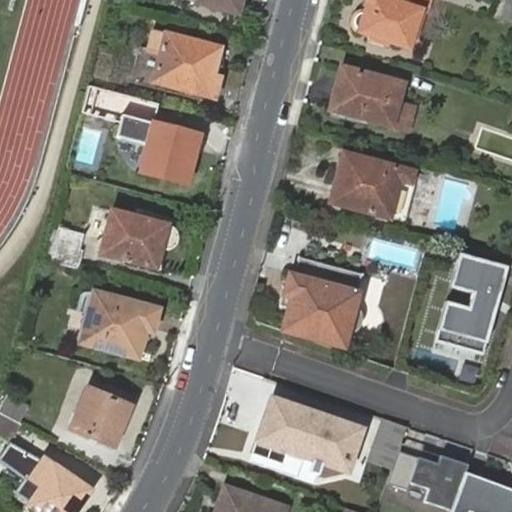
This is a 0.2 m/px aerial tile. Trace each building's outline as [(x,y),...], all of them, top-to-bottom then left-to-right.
[(188,0),(236,13),(239,0),(188,0)] [(389,41),(406,47),(410,35),(414,38),(426,0),(368,0),(364,13),(359,12),(355,15),(352,19),(352,23),(354,28),(357,31),(368,34),(366,38),(388,45),(389,41)] [(497,0),(492,17),(511,23),(511,1),(506,0),(497,0)] [(150,82),(213,99),(219,78),(212,76),(219,48),(163,33),(151,30),(146,50),(158,53),(150,82)] [(340,68),(335,88),(339,89),(344,69),(340,68)] [(335,88),(329,110),(367,120),(367,121),(390,127),(391,125),(386,124),(397,85),(401,86),(402,84),(344,69),(339,89),(335,88)] [(391,125),(401,86),(397,85),(386,124),(391,125)] [(189,150),(198,152),(202,137),(160,126),(164,108),(94,90),(91,103),(126,112),(125,117),(120,116),(114,138),(144,146),(137,173),(181,183),(186,162),(189,150)] [(367,120),(329,110),(327,116),(366,126),(367,121),(367,120)] [(195,164),(198,152),(189,150),(186,162),(195,164)] [(412,172),(341,154),(328,203),(389,218),(398,181),(409,184),(411,177),(412,172)] [(409,184),(398,181),(389,218),(399,221),(409,184)] [(99,254),(155,270),(160,249),(165,251),(169,250),(175,247),(178,243),(178,236),(176,231),(173,227),(110,210),(99,254)] [(58,231),(49,263),(77,270),(82,253),(79,252),(82,237),(58,231)] [(503,266),(456,253),(447,286),(469,292),(465,307),(443,301),(433,340),(480,353),(503,266)] [(290,297),(287,308),(281,331),(341,347),(345,334),(354,331),(359,325),(360,321),(360,318),(358,312),(353,306),(361,275),(298,257),(293,276),(288,275),(283,293),(282,295),(290,297)] [(75,341),(80,342),(93,294),(88,292),(75,341)] [(278,306),(287,308),(290,297),(282,295),(283,293),(282,293),(278,306)] [(93,294),(80,342),(135,358),(141,336),(148,338),(155,310),(93,294)] [(69,429),(110,447),(127,406),(87,389),(69,429)] [(6,395),(0,407),(0,415),(18,425),(28,407),(6,395)] [(340,469),(346,471),(360,430),(335,421),(330,420),(309,412),(310,410),(308,409),(307,412),(305,411),(270,399),(255,441),(291,453),(311,460),(314,461),(327,465),(340,469)] [(0,438),(11,444),(20,426),(18,425),(0,415),(0,438)] [(392,470),(407,427),(385,419),(383,419),(368,461),(392,470)] [(449,511),(465,465),(436,456),(434,464),(413,457),(405,484),(425,490),(421,502),(449,511)] [(27,505),(36,511),(74,511),(89,490),(44,459),(30,480),(40,487),(27,505)] [(511,511),(511,492),(462,473),(449,511),(448,511),(511,511)] [(283,511),(284,508),(224,487),(220,498),(219,502),(215,511),(283,511)]
